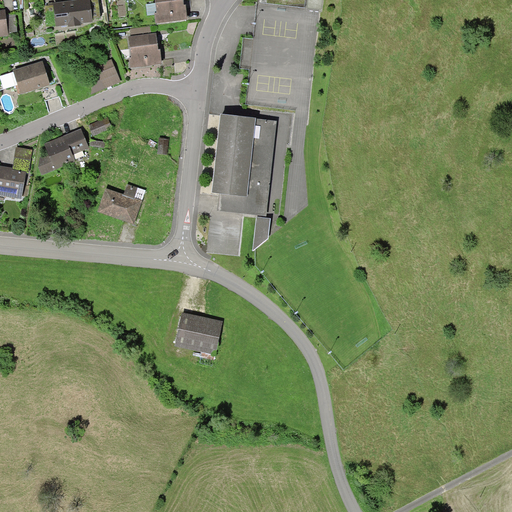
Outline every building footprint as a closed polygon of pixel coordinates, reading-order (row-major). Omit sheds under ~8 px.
[(75,0),(53,3),(56,26),(68,25),(69,26),(82,25),(82,23),(93,22),(93,18),(90,0),(75,0)] [(90,0),(93,18),(101,17),(98,0),(90,0)] [(125,0),(118,0),(120,17),(127,16),(125,0)] [(183,0),(155,0),(156,12),(154,13),(156,23),(188,20),(186,4),(184,4),(183,0)] [(5,9),(0,10),(0,36),(9,36),(8,32),(6,14),(5,9)] [(6,14),(8,32),(17,31),(15,13),(6,14)] [(130,29),(131,36),(151,33),(150,26),(130,29)] [(131,36),(128,36),(131,57),(129,57),(130,68),(162,64),(160,49),(158,49),(157,33),(151,33),(131,36)] [(111,59),(95,66),(100,78),(93,81),(91,93),(121,82),(111,59)] [(43,61),(13,70),(20,94),(50,85),(43,61)] [(267,216),(277,121),(256,118),(256,117),(220,113),(212,192),(220,193),(218,210),(267,216)] [(108,117),(89,125),(93,136),(112,127),(108,117)] [(81,129),(44,144),(49,154),(55,170),(76,161),(73,155),(89,148),(81,129)] [(169,138),(159,137),(158,154),(167,155),(169,138)] [(105,141),(91,139),(90,146),(104,148),(105,141)] [(26,171),(26,173),(28,173),(32,150),(16,147),(13,167),(12,169),(26,171)] [(55,170),(49,154),(40,157),(38,167),(42,175),(55,170)] [(0,195),(22,199),(26,173),(26,171),(12,169),(13,167),(0,165),(0,195)] [(106,188),(98,212),(134,224),(142,200),(134,198),(138,187),(128,184),(124,194),(106,188)] [(146,190),(138,187),(134,198),(142,200),(146,190)] [(271,218),(256,217),(252,251),(269,238),(271,218)] [(223,321),(182,312),(175,346),(215,355),(223,321)]
